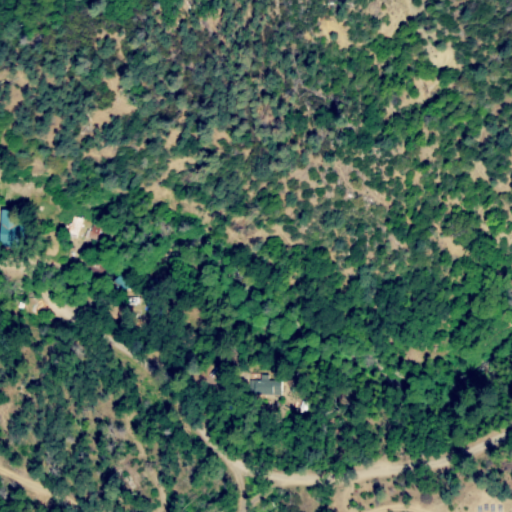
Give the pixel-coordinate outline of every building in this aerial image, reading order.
[(0,252),(0,208),(25,209),(24,253),(0,252)] [(69,213),(85,218),(78,242),(62,237),(69,213)] [(105,225),(118,229),(112,247),(100,243),(99,247),(82,242),(89,220),(105,225)] [(124,293),(112,278),(122,270),(134,285),(124,293)] [(251,381),(251,393),(259,393),(259,394),(278,394),(278,380),(266,380),(266,375),(260,375),(260,381),(251,381)]
